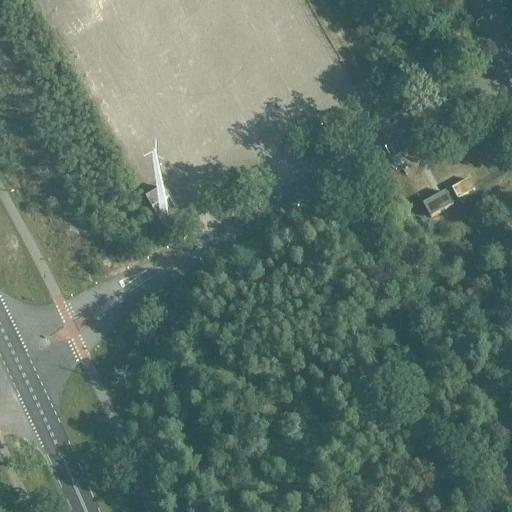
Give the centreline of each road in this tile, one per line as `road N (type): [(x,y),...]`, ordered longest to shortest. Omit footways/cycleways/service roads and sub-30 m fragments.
road 1 (unclassified): [(21,372),(71,328),(139,286),(511,72)]
road 2 (track): [(511,196),(421,227),(374,150)]
road 3 (primary): [(84,511),(21,372)]
